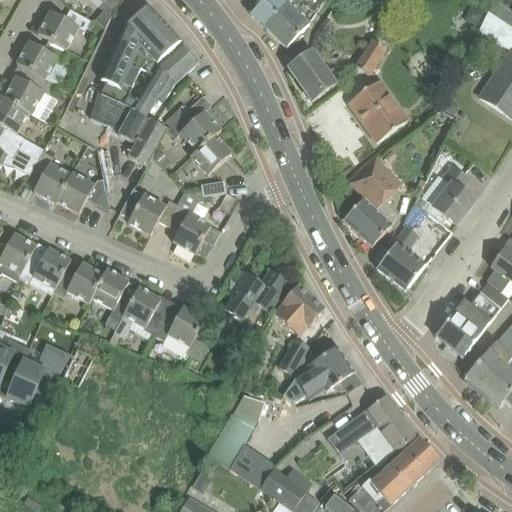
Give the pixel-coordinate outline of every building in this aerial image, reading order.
[(98,0),(103,5),(99,10),(103,13),(95,22),(105,31),(110,19),(108,17),(111,15),(123,0),(98,0)] [(263,0),(249,15),(264,29),(291,0),(263,0)] [(287,51),(301,36),(309,28),(308,27),(326,0),(302,0),(291,0),(264,29),(287,51)] [(511,14),(496,4),(489,14),(511,28),(511,14)] [(149,9),(134,23),(125,31),(102,85),(90,121),(119,133),(122,134),(133,113),(138,104),(128,99),(139,69),(146,72),(154,77),(159,69),(183,47),(149,9)] [(91,23),(88,21),(70,12),(65,22),(51,14),(38,36),(49,42),(66,52),(78,30),(85,34),(91,23)] [(511,28),(489,14),(479,32),(509,53),(477,99),(496,110),(511,120),(511,28)] [(312,55),(305,59),(289,71),(312,104),(335,87),(319,65),(323,42),(334,25),(326,19),(314,38),(312,55)] [(69,53),(66,52),(49,42),(43,52),(29,44),(17,66),(35,77),(58,88),(69,68),(63,64),(69,53)] [(386,51),(371,42),(354,68),(370,78),(386,51)] [(133,112),(133,113),(145,119),(157,99),(165,104),(175,87),(185,78),(199,65),(183,47),(159,69),(154,77),(138,104),(133,112)] [(5,100),(29,114),(32,116),(45,124),(57,102),(49,98),(55,87),(57,89),(58,88),(35,77),(29,86),(16,79),(5,100)] [(375,86),(348,105),(377,145),(408,123),(392,101),(388,104),(375,86)] [(16,137),(29,114),(5,100),(1,98),(0,100),(0,127),(5,130),(0,138),(0,140),(19,152),(25,141),(16,137)] [(458,108),(448,103),(444,111),(454,116),(458,108)] [(215,138),(221,133),(204,114),(192,125),(184,116),(167,132),(175,140),(180,136),(196,154),(197,154),(215,138)] [(150,122),(129,159),(146,169),(147,168),(167,132),(150,122)] [(232,156),(215,138),(197,154),(196,154),(191,159),(208,178),(232,156)] [(30,178),(31,174),(38,162),(19,152),(0,140),(0,170),(3,165),(11,168),(30,178)] [(164,171),(171,164),(160,151),(153,158),(164,171)] [(31,174),(42,180),(49,167),(53,160),(43,154),(38,162),(31,174)] [(376,213),(399,188),(400,186),(376,161),(350,186),(365,201),(344,223),(372,249),(386,235),(392,227),(376,213)] [(58,204),(71,179),(49,167),(42,180),(34,194),(56,206),(58,204)] [(430,207),(425,213),(441,226),(446,220),(457,228),(476,204),(462,193),(470,183),(454,171),(451,168),(442,179),(451,186),(433,209),(430,207)] [(71,179),(58,204),(79,216),(87,202),(97,208),(106,192),(103,180),(98,181),(95,188),(73,176),(71,179)] [(224,183),(203,187),(204,193),(205,199),(211,198),(227,195),(224,183)] [(173,191),(173,198),(177,202),(185,195),(178,187),(173,191)] [(130,198),(120,215),(130,221),(128,225),(151,238),(158,224),(169,230),(181,210),(169,203),(166,209),(144,197),(134,191),(130,198)] [(221,235),(211,229),(190,217),(198,204),(211,203),(211,198),(205,199),(204,193),(202,194),(188,197),(169,230),(178,235),(173,244),(195,257),(206,262),(221,235)] [(218,209),(231,216),(239,202),(226,196),(218,209)] [(396,246),(377,271),(390,280),(406,293),(426,267),(413,258),(407,253),(419,237),(410,231),(425,213),(414,205),(404,226),(407,228),(395,244),(396,246)] [(19,280),(20,281),(31,260),(37,249),(15,236),(7,250),(0,246),(0,276),(1,276),(16,285),(19,280)] [(34,279),(56,291),(65,274),(71,264),(49,251),(41,265),(31,260),(20,281),(30,287),(34,279)] [(511,256),(504,251),(491,269),(495,272),(487,283),(488,284),(487,285),(500,295),(509,281),(511,283),(511,256)] [(88,307),(92,300),(104,277),(82,266),(75,279),(65,274),(56,291),(54,295),(64,301),(68,295),(88,307)] [(254,316),(259,309),(259,308),(270,315),(290,286),(269,271),(268,272),(271,274),(262,286),(244,274),(228,298),(232,300),(224,312),(240,323),(248,312),(254,316)] [(113,336),(114,336),(121,324),(124,318),(131,304),(121,298),(129,284),(107,272),(104,277),(92,300),(113,312),(106,324),(116,330),(113,336)] [(470,307),(464,302),(436,339),(463,360),(509,301),(500,295),(487,285),(480,295),(470,307)] [(309,329),(312,326),(325,311),(298,287),(285,302),(282,305),(282,306),(273,316),(298,338),(308,328),(309,329)] [(129,328),(132,323),(145,330),(144,332),(155,338),(166,317),(156,312),(161,302),(139,290),(131,304),(124,318),(121,324),(114,336),(108,344),(116,349),(122,340),(124,341),(129,331),(129,328)] [(211,344),(197,336),(206,321),(183,309),(175,323),(166,317),(155,338),(164,343),(163,344),(165,345),(168,339),(188,350),(185,356),(200,364),(211,344)] [(474,369),(466,379),(499,409),(504,403),(511,394),(511,326),(479,364),(474,369)] [(0,386),(4,378),(14,382),(22,362),(23,361),(28,350),(10,342),(6,351),(0,348),(0,386)] [(294,342),(278,370),(292,378),(308,350),(309,349),(294,342)] [(23,361),(23,362),(22,362),(14,382),(7,399),(29,408),(35,394),(47,399),(71,356),(47,346),(38,367),(23,361)] [(295,382),(284,398),(294,405),(321,388),(325,394),(332,390),(334,393),(338,394),(340,394),(342,394),(345,393),(347,397),(362,387),(354,376),(355,375),(337,349),(321,360),(317,363),(308,350),(292,378),(295,382)] [(62,381),(77,390),(93,360),(78,352),(62,381)] [(74,394),(65,389),(44,429),(53,434),(74,394)] [(265,404),(243,397),(232,417),(259,425),(265,404)] [(399,413),(388,397),(328,441),(339,456),(357,443),(399,413)] [(376,469),(402,450),(418,438),(399,413),(357,443),(376,469)] [(39,443),(44,446),(50,435),(44,433),(39,443)] [(420,441),(386,473),(405,494),(437,465),(437,459),(420,441)] [(244,450),(232,472),(259,492),(274,471),(244,450)] [(274,471),(259,492),(279,506),(287,511),(314,511),(319,505),(313,500),(308,507),(301,502),(305,496),(307,494),(286,479),(274,471)] [(351,499),(363,511),(386,511),(405,494),(386,473),(372,486),(369,482),(351,499)] [(352,511),(333,498),(325,510),(327,511),(352,511)] [(208,511),(190,501),(183,511),(208,511)]
